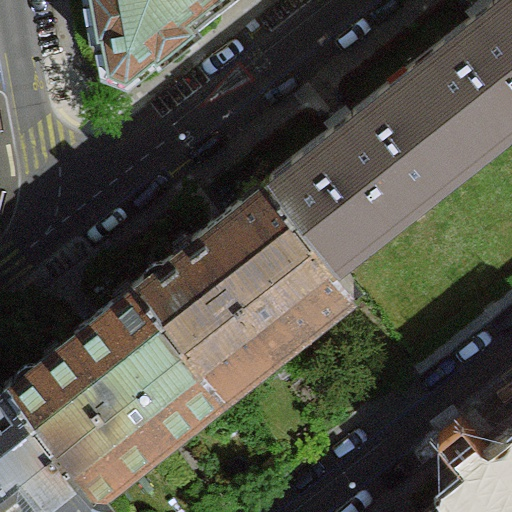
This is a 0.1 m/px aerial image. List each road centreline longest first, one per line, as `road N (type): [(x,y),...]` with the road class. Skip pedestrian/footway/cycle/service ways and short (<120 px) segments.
road 1 (residential): [(68,215),(347,0)]
road 2 (residential): [(306,511),(511,350)]
road 3 (residential): [(9,0),(33,145),(68,215)]
